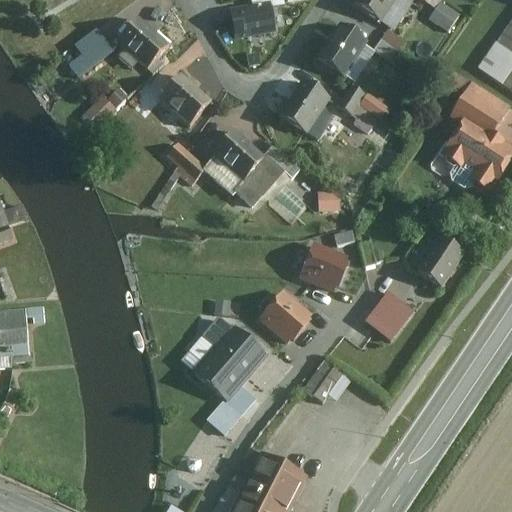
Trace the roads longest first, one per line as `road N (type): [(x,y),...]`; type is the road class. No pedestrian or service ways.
road 1 (residential): [(188,0),(227,76),(254,89),(282,71),(327,0)]
road 2 (primary): [(384,511),(511,323)]
